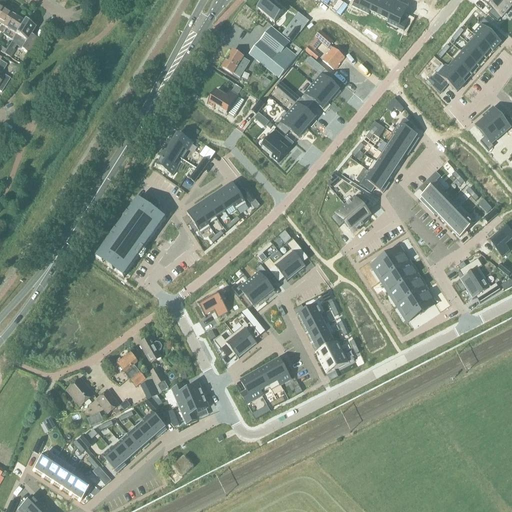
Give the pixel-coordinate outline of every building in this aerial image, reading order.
[(271,0),(264,0),(257,10),(258,9),(275,24),(284,13),(283,12),(283,13),(273,4),(274,2),(271,0)] [(356,0),(352,8),(368,15),(369,16),(370,14),(369,13),(375,0),(356,0)] [(385,0),(375,0),(369,13),(370,14),(379,18),(387,1),(385,0)] [(483,0),(482,1),(492,10),(488,15),(497,23),(501,18),(510,9),(499,0),(483,0)] [(511,0),(499,0),(510,9),(511,6),(511,0)] [(387,1),(379,18),(388,22),(389,23),(397,6),(387,1)] [(388,22),(386,27),(397,32),(398,30),(404,33),(409,21),(404,18),(407,11),(397,6),(389,23),(388,22)] [(0,33),(2,35),(13,17),(3,11),(0,15),(0,25),(0,26),(0,33)] [(23,23),(24,22),(23,23),(13,17),(2,35),(12,41),(16,36),(24,23),(23,23)] [(481,27),(473,35),(475,37),(475,36),(491,50),(491,51),(492,52),(500,44),(489,33),(493,29),(483,20),(479,25),(481,27)] [(24,23),(16,36),(26,42),(21,50),(30,56),(39,41),(30,36),(35,28),(24,22),(23,23),(24,23)] [(308,28),(296,42),(305,49),(316,35),(308,28)] [(271,29),(250,56),(279,80),(295,59),(284,50),(288,44),(271,29)] [(295,29),(287,39),(292,42),(299,33),(295,29)] [(320,33),(315,39),(316,40),(321,44),(327,50),(330,47),(333,43),(325,36),(320,33)] [(475,37),(468,45),(484,59),(491,51),(491,50),(475,36),(475,37)] [(306,52),(314,59),(315,60),(316,61),(320,56),(319,55),(314,51),(321,44),(316,40),(315,41),(306,52)] [(461,52),(461,53),(477,67),(484,59),(468,45),(461,52)] [(330,52),(322,62),(333,71),(344,59),(333,50),(330,47),(327,50),(330,52)] [(459,51),(452,60),(453,61),(454,61),(470,75),(477,67),(461,53),(461,52),(459,51)] [(233,52),(222,69),(232,75),(239,79),(249,63),(242,59),(243,59),(233,52)] [(0,92),(1,93),(10,80),(4,76),(2,80),(0,78),(0,72),(1,74),(6,66),(0,61),(0,92)] [(447,69),(463,83),(470,75),(454,61),(453,61),(447,69)] [(434,81),(431,85),(440,95),(444,90),(441,87),(445,83),(457,93),(465,84),(463,83),(447,69),(445,67),(438,76),(436,74),(432,79),(434,81)] [(303,84),(306,72),(293,68),(286,90),(292,92),(295,81),(303,84)] [(321,76),(313,86),(331,101),(339,92),(331,84),(335,79),(325,71),(321,76)] [(313,86),(301,100),(310,108),(314,103),(323,111),(331,101),(313,86)] [(216,91),(207,105),(215,110),(216,108),(227,115),(227,116),(228,115),(234,119),(244,102),(238,98),(239,98),(237,97),(231,93),(230,92),(226,98),(216,92),(217,91),(216,91)] [(301,100),(288,114),(307,130),(315,120),(306,113),(310,108),(301,100)] [(394,100),(387,108),(391,112),(394,108),(400,113),(403,109),(394,100)] [(259,102),(252,112),(256,115),(264,106),(259,102)] [(490,113),(483,118),(485,120),(501,138),(510,129),(495,112),(492,114),(490,113)] [(259,114),(255,119),(265,127),(269,123),(259,114)] [(288,114),(276,129),(286,137),(290,132),(299,139),(307,130),(288,114)] [(485,120),(476,128),(485,138),(480,143),(488,152),(493,148),(491,146),(501,138),(485,120)] [(398,125),(391,135),(393,136),(394,136),(411,147),(417,138),(411,134),(414,128),(403,121),(400,127),(398,125)] [(273,130),(260,146),(262,148),(263,148),(273,157),(271,158),(278,164),(289,151),(288,151),(280,145),(285,140),(273,130)] [(322,149),(319,147),(322,144),(312,133),(299,145),(311,159),(322,149)] [(169,144),(166,150),(179,158),(184,150),(188,153),(193,145),(178,135),(171,145),(169,144)] [(393,136),(388,145),(405,156),(411,147),(394,136),(393,136)] [(388,145),(382,154),(399,165),(405,156),(388,145)] [(164,157),(158,167),(173,177),(178,169),(174,166),(179,158),(166,150),(162,156),(164,157)] [(376,163),(393,174),(399,165),(382,154),(376,163)] [(204,160),(197,169),(202,173),(209,163),(204,160)] [(374,161),(367,171),(370,173),(370,172),(387,183),(393,174),(376,163),(374,161)] [(197,169),(190,179),(195,183),(202,173),(197,169)] [(370,173),(360,187),(371,194),(374,189),(383,194),(389,184),(387,183),(370,172),(370,173)] [(436,173),(428,181),(432,186),(441,178),(436,173)] [(332,175),(328,187),(330,189),(341,180),(332,175)] [(424,196),(421,199),(422,199),(429,207),(442,195),(443,195),(446,192),(438,183),(434,187),(424,196)] [(233,186),(224,192),(234,207),(236,211),(246,205),(233,185),(232,185),(233,186)] [(247,191),(243,195),(255,210),(260,207),(247,191)] [(224,192),(215,198),(225,213),(234,207),(224,192)] [(359,195),(345,207),(361,225),(370,217),(363,208),(368,204),(359,195)] [(442,195),(429,207),(437,215),(450,202),(443,195),(442,195)] [(215,198),(206,204),(216,219),(217,218),(225,213),(215,198)] [(98,256),(96,259),(103,263),(105,261),(109,264),(107,267),(113,271),(115,268),(119,271),(117,274),(124,279),(126,276),(139,258),(144,250),(166,220),(138,200),(98,256)] [(450,202),(437,215),(444,223),(457,210),(456,209),(450,202)] [(206,204),(197,210),(208,227),(209,226),(218,220),(217,218),(216,219),(206,204)] [(457,210),(444,223),(452,230),(468,215),(468,214),(460,206),(456,209),(457,210)] [(345,207),(331,219),(339,229),(344,224),(351,233),(354,231),(356,232),(363,226),(361,225),(345,207)] [(188,214),(187,215),(192,223),(189,225),(194,233),(198,231),(200,235),(210,228),(209,226),(208,227),(197,210),(188,215),(188,214)] [(493,211),(484,219),(488,224),(497,216),(493,211)] [(468,215),(452,230),(460,239),(476,223),(468,215)] [(489,242),(488,243),(502,259),(510,252),(506,247),(511,241),(511,235),(504,226),(498,232),(499,234),(489,243),(489,242)] [(285,233),(280,237),(285,243),(290,239),(285,233)] [(291,251),(283,258),(296,275),(305,268),(306,268),(303,264),(302,263),(307,259),(308,260),(309,260),(294,241),(287,246),(291,251)] [(401,251),(373,269),(406,321),(434,303),(401,251)] [(270,260),(264,265),(279,284),(279,283),(278,282),(283,278),(284,279),(287,283),(288,282),(287,282),(296,275),(283,258),(274,265),(270,260)] [(461,271),(459,272),(463,278),(460,280),(460,281),(466,290),(485,279),(479,269),(482,267),(478,260),(467,267),(461,271)] [(464,263),(458,267),(461,271),(467,267),(464,263)] [(502,265),(499,270),(508,277),(511,272),(502,265)] [(258,274),(249,282),(264,301),(274,293),(271,289),(264,280),(269,276),(261,266),(255,271),(258,274)] [(485,279),(466,290),(473,300),(472,300),(472,301),(476,298),(480,304),(501,291),(496,284),(491,288),(485,279)] [(237,286),(231,290),(239,300),(244,296),(254,308),(264,301),(249,282),(240,289),(237,286)] [(328,292),(321,296),(325,304),(332,300),(328,292)] [(205,300),(197,304),(205,319),(206,319),(206,318),(214,313),(218,319),(228,312),(218,295),(217,295),(218,296),(206,302),(205,300)] [(317,306),(297,316),(297,317),(299,316),(304,325),(322,316),(317,306)] [(243,328),(234,335),(247,352),(256,345),(257,345),(254,342),(253,340),(259,336),(260,337),(251,326),(257,322),(252,315),(246,320),(245,318),(239,323),(243,328)] [(322,316),(304,325),(309,335),(327,326),(327,325),(322,316)] [(327,326),(309,335),(314,345),(332,335),(334,334),(329,324),(327,325),(327,326)] [(140,330),(138,336),(146,338),(148,333),(140,330)] [(221,337),(215,342),(230,361),(231,361),(230,359),(235,355),(236,356),(238,360),(239,359),(247,352),(234,335),(225,342),(221,337)] [(332,335),(314,345),(318,354),(319,354),(337,345),(337,344),(332,335)] [(150,340),(140,346),(150,364),(161,359),(158,353),(161,351),(162,347),(160,344),(156,343),(153,345),(150,340)] [(318,354),(316,355),(322,365),(344,353),(339,343),(337,344),(337,345),(319,354),(318,354)] [(344,353),(322,365),(327,375),(349,363),(344,353)] [(131,355),(118,366),(123,372),(131,381),(136,388),(146,380),(140,373),(132,365),(136,361),(131,355)] [(279,361),(270,367),(281,386),(291,381),(279,361)] [(270,367),(260,372),(270,390),(271,392),(281,386),(270,367)] [(157,370),(150,374),(162,394),(168,390),(157,370)] [(260,372),(251,377),(261,395),(270,390),(260,372)] [(251,377),(241,383),(247,392),(241,396),(247,406),(263,397),(261,395),(251,377)] [(81,380),(67,392),(80,407),(94,396),(81,380)] [(153,381),(141,386),(148,401),(159,395),(153,381)] [(183,386),(172,391),(179,408),(204,398),(200,390),(198,391),(197,387),(185,392),(183,386)] [(110,392),(98,401),(108,415),(120,406),(110,392)] [(204,398),(179,408),(186,425),(189,424),(197,421),(195,415),(206,410),(205,407),(207,406),(204,398)] [(150,401),(146,405),(152,413),(154,414),(158,410),(150,401)] [(5,407),(1,416),(11,422),(16,413),(15,409),(9,406),(5,407)] [(173,411),(163,415),(168,420),(175,417),(173,411)] [(152,414),(143,421),(156,436),(156,437),(158,439),(158,438),(167,431),(152,414)] [(99,416),(88,421),(92,428),(102,423),(99,416)] [(1,417),(0,417),(0,430),(5,434),(11,423),(1,417)] [(143,421),(134,428),(136,430),(148,444),(156,437),(156,436),(143,421)] [(136,430),(128,437),(140,451),(148,444),(136,430)] [(85,436),(81,440),(88,449),(93,445),(85,436)] [(119,442),(119,443),(132,458),(140,451),(128,437),(127,436),(119,442)] [(117,441),(109,448),(124,465),(124,464),(132,458),(119,443),(119,442),(117,440),(117,441)] [(38,442),(33,453),(38,455),(43,444),(38,442)] [(109,448),(100,455),(117,474),(125,467),(126,466),(124,464),(124,465),(109,448)] [(48,452),(36,471),(45,477),(57,458),(48,452)] [(57,458),(45,477),(54,483),(66,464),(57,458)] [(185,458),(172,468),(180,477),(192,467),(185,458)] [(66,464),(54,483),(63,489),(73,474),(76,470),(66,464)] [(99,468),(94,473),(105,486),(111,482),(110,481),(99,468)] [(73,474),(63,489),(72,495),(82,480),(73,474)] [(82,480),(72,495),(81,501),(93,484),(83,478),(82,480)] [(30,498),(17,510),(18,511),(42,511),(45,510),(40,505),(38,506),(30,498)] [(10,503),(5,511),(12,511),(16,505),(10,503)]
